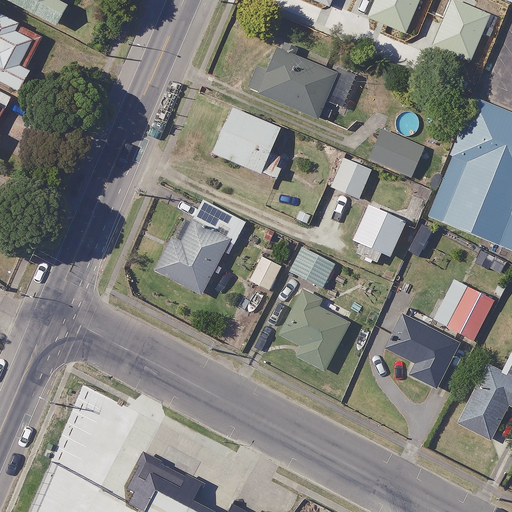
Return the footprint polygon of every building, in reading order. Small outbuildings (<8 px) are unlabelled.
[(3,0),(4,0),(55,27),(65,6),(61,4),(62,0),(3,0)] [(287,0),(285,5),(327,23),(334,7),(340,9),(343,0),(287,0)] [(25,70),(29,62),(39,43),(14,30),(17,25),(0,15),(0,82),(19,92),(29,72),(25,70)] [(335,74),(277,50),(267,76),(256,71),(248,90),(318,120),(325,102),(343,110),(357,75),(338,67),(335,74)] [(0,138),(1,137),(0,136),(0,118),(9,102),(0,96),(0,138)] [(511,122),(463,104),(411,236),(496,270),(510,236),(511,236),(511,122)] [(211,153),(277,180),(286,157),(271,150),(280,128),(230,107),(211,153)] [(424,149),(382,131),(369,161),(411,179),(424,149)] [(371,173),(342,158),(329,186),(358,200),(371,173)] [(213,271),(219,274),(223,267),(217,265),(223,252),(229,255),(245,222),(203,201),(193,221),(182,216),(154,272),(202,295),(213,271)] [(360,243),(355,253),(379,264),(383,255),(389,258),(405,222),(369,206),(354,241),(360,243)] [(335,265),(301,247),(289,270),(323,288),(335,265)] [(281,266),(262,257),(250,280),(269,290),(281,266)] [(433,319),(475,342),(491,310),(496,302),(466,286),(454,279),(433,319)] [(323,299),(301,288),(279,335),(301,346),(296,357),(325,371),(349,323),(318,309),(323,299)] [(459,342),(404,315),(387,349),(416,364),(410,376),(437,389),(459,342)] [(511,351),(510,350),(499,372),(488,366),(459,424),(491,440),(509,405),(511,406),(511,351)]
